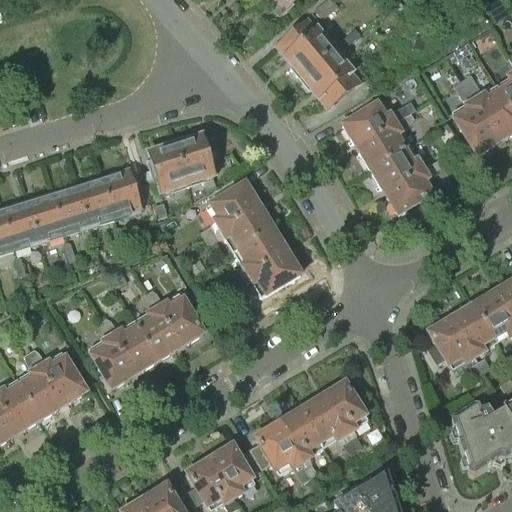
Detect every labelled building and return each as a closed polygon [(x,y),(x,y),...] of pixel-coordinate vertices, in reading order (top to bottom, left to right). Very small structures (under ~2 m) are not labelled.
[(276,0),(287,11),(299,0),(276,0)] [(483,0),(479,3),(484,13),(498,5),(495,0),(483,0)] [(301,83),(333,57),(307,25),(275,52),(301,83)] [(347,40),(352,46),(359,40),(354,33),(347,40)] [(352,46),(347,40),(340,46),(340,50),(341,51),(345,52),(352,46)] [(416,51),(424,54),(428,42),(419,40),(416,51)] [(464,51),(451,59),(455,66),(468,58),(464,51)] [(333,57),(301,83),(326,114),(358,88),(333,57)] [(511,78),(507,82),(511,88),(498,96),(511,119),(511,78)] [(461,85),(470,100),(479,95),(470,79),(461,85)] [(461,105),(470,100),(461,85),(451,90),(461,105)] [(473,105),(498,147),(511,138),(511,119),(498,96),(495,92),(473,105)] [(341,127),(355,151),(394,128),(381,105),(375,108),(375,107),(341,127)] [(476,160),(498,147),(473,105),(451,117),(454,123),(454,124),(476,160)] [(395,119),(399,126),(410,119),(406,113),(395,119)] [(410,119),(399,126),(404,132),(410,128),(413,124),(410,119)] [(400,138),(394,128),(355,151),(369,174),(403,154),(395,141),(400,138)] [(190,148),(175,153),(185,189),(199,185),(201,190),(212,186),(210,178),(213,175),(207,151),(202,149),(200,142),(191,145),(190,148)] [(408,152),(403,154),(369,175),(383,198),(421,174),(408,152)] [(170,194),(185,189),(175,153),(160,157),(157,155),(148,157),(151,165),(147,169),(153,193),(159,194),(161,202),(172,198),(170,194)] [(437,165),(427,171),(431,178),(442,172),(437,165)] [(421,174),(383,198),(397,221),(431,200),(423,186),(427,184),(421,174)] [(118,181),(101,186),(111,221),(127,217),(128,222),(138,219),(126,176),(118,178),(118,181)] [(101,186),(76,194),(88,234),(98,231),(96,226),(111,221),(101,186)] [(215,194),(212,186),(201,190),(204,200),(215,194)] [(213,225),(219,234),(257,210),(244,187),(209,208),(217,222),(213,225)] [(70,195),(51,201),(62,236),(78,232),(79,237),(82,236),(88,234),(76,194),(70,195)] [(39,205),(26,209),(38,249),(47,246),(46,241),(49,240),(62,236),(51,201),(39,205)] [(152,210),(156,223),(166,220),(163,207),(152,210)] [(7,215),(1,217),(11,252),(18,250),(27,247),(29,252),(38,249),(26,209),(7,215)] [(229,241),(237,254),(271,234),(257,210),(219,234),(225,244),(229,241)] [(1,217),(0,216),(0,255),(11,252),(1,217)] [(112,235),(115,244),(123,241),(120,232),(116,231),(115,232),(112,235)] [(199,238),(203,243),(213,237),(209,231),(199,238)] [(285,256),(271,234),(237,254),(245,268),(241,270),(246,280),(285,256)] [(218,245),(213,237),(203,243),(207,249),(212,249),(218,245)] [(126,251),(123,241),(115,244),(118,253),(126,251)] [(62,250),(64,259),(72,256),(70,248),(66,247),(64,247),(62,250)] [(75,266),(72,256),(64,259),(67,268),(75,266)] [(285,256),(246,280),(252,289),(256,287),(265,301),(299,280),(285,256)] [(12,265),(15,274),(22,272),(20,263),(16,262),(14,263),(12,265)] [(199,263),(189,270),(194,279),(204,273),(199,263)] [(25,281),(22,272),(15,274),(17,284),(25,281)] [(110,287),(111,287),(123,281),(119,273),(106,279),(110,287)] [(231,290),(241,283),(237,276),(231,280),(228,285),(231,290)] [(241,283),(231,290),(235,296),(245,290),(241,283)] [(511,286),(494,297),(511,327),(511,286)] [(32,307),(41,303),(37,295),(28,299),(32,307)] [(151,295),(146,298),(152,308),(159,304),(155,298),(151,295)] [(509,341),(510,342),(511,340),(511,327),(494,297),(471,311),(495,349),(509,341)] [(152,308),(146,298),(141,301),(142,306),(145,312),(152,308)] [(156,314),(179,352),(202,338),(182,304),(168,312),(165,308),(156,314)] [(482,357),(495,349),(471,311),(449,324),(473,364),(480,361),(483,358),(482,357)] [(179,352),(156,314),(146,320),(149,324),(135,332),(156,366),(179,352)] [(100,326),(107,336),(114,332),(110,325),(105,323),(100,326)] [(449,324),(427,338),(434,350),(426,356),(435,371),(443,366),(447,372),(448,371),(451,376),(465,368),(465,369),(473,364),(449,324)] [(100,340),(107,336),(100,326),(96,329),(96,334),(100,340)] [(133,380),(156,366),(135,332),(133,328),(110,341),(133,380)] [(133,380),(110,341),(101,347),(104,351),(90,360),(111,394),(133,380)] [(33,354),(28,357),(34,367),(41,363),(37,357),(33,354)] [(34,367),(28,357),(23,360),(24,366),(28,371),(34,367)] [(38,373),(61,411),(85,397),(64,363),(50,371),(47,367),(38,373)] [(476,368),(483,379),(487,376),(486,371),(482,365),(476,368)] [(483,379),(476,368),(470,372),(475,379),(479,381),(483,379)] [(61,411),(38,373),(29,378),(31,382),(17,391),(38,425),(61,411)] [(321,402),(345,441),(354,435),(351,429),(363,422),(343,389),(321,402)] [(2,395),(0,396),(0,413),(16,439),(38,425),(17,391),(4,399),(2,395)] [(299,416),(319,449),(332,441),(336,446),(345,441),(321,402),(299,416)] [(511,406),(500,414),(502,417),(503,417),(511,432),(511,406)] [(503,417),(502,417),(489,425),(489,424),(481,429),(476,413),(472,411),(450,425),(468,480),(472,482),(498,466),(502,467),(511,460),(511,432),(503,417)] [(0,448),(16,439),(0,413),(0,448)] [(276,429),(299,468),(309,462),(306,457),(319,449),(299,416),(276,429)] [(277,481),(299,468),(276,429),(254,443),(257,449),(247,455),(259,476),(270,470),(274,476),(277,481)] [(348,446),(354,456),(360,452),(354,442),(348,446)] [(348,446),(342,449),(346,456),(350,459),(354,456),(348,446)] [(230,451),(208,465),(232,504),(242,498),(238,492),(250,485),(230,451)] [(248,473),(255,469),(248,456),(241,461),(248,473)] [(353,500),(360,511),(395,511),(385,479),(380,463),(357,477),(366,491),(353,500)] [(236,511),(232,504),(208,465),(185,479),(193,492),(202,506),(205,511),(219,511),(224,510),(224,511),(236,511)] [(303,473),(309,484),(314,481),(313,477),(309,469),(303,473)] [(178,511),(165,490),(143,504),(147,511),(178,511)] [(202,506),(193,492),(184,498),(192,511),(202,506)] [(360,511),(353,500),(335,511),(360,511)]
